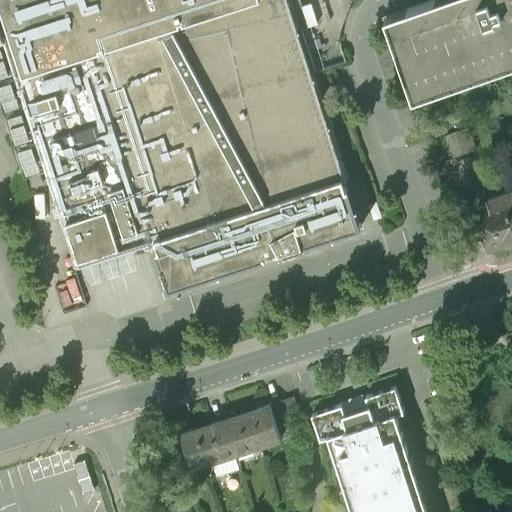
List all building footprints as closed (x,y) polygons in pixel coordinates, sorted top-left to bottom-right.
[(0,0),(0,40),(6,38),(78,261),(79,261),(80,262),(146,241),(146,242),(147,243),(149,244),(158,241),(160,246),(157,247),(170,286),(267,254),(266,253),(285,247),(303,241),(304,242),(362,223),(350,185),(347,185),(346,180),(347,179),(348,178),(289,0),(0,0)] [(511,0),(419,0),(387,12),(404,61),(415,93),(511,59),(511,0)] [(310,24),(303,4),(295,7),(302,26),(310,24)] [(469,127),(456,131),(464,152),(477,148),(469,127)] [(456,131),(432,140),(439,161),(464,152),(456,131)] [(511,214),(505,192),(489,198),(491,202),(476,207),(479,216),(472,218),(478,234),(484,231),(489,246),(511,237),(511,214)] [(343,402),(312,412),(321,437),(329,435),(353,511),(428,511),(396,413),(404,410),(396,384),(366,394),(368,403),(345,411),(343,402)] [(294,395),(271,403),(278,424),(301,417),(294,395)] [(259,407),(192,429),(192,428),(182,431),(193,466),(220,457),(254,445),(255,446),(282,437),(278,424),(271,403),(271,402),(259,406),(259,407)]
